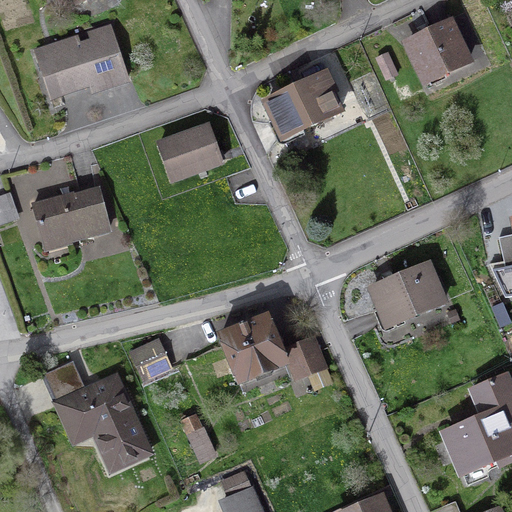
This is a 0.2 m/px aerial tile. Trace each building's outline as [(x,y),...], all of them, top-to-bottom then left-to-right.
[(425,83),(467,63),(450,25),(407,45),(425,83)] [(55,75),(62,95),(89,86),(91,93),(126,82),(111,36),(79,47),(77,40),(36,53),(44,76),(55,75)] [(386,80),(397,75),(387,55),(377,59),(386,80)] [(330,94),(333,93),(325,77),(266,104),(282,140),(339,113),(330,94)] [(208,129),(158,147),(170,181),(221,163),(208,129)] [(64,198),(33,206),(44,247),(108,231),(98,192),(65,201),(64,198)] [(6,196),(0,197),(0,224),(14,219),(6,196)] [(429,268),(371,292),(386,326),(443,302),(429,268)] [(220,337),(238,384),(285,365),(266,319),(220,337)] [(158,341),(130,354),(143,381),(170,369),(158,341)] [(285,353),(295,379),(309,373),(307,369),(322,363),(313,341),(285,353)] [(45,376),(58,405),(86,393),(72,363),(45,376)] [(473,391),(484,418),(485,419),(505,411),(511,408),(511,396),(504,378),(473,391)] [(114,380),(86,393),(58,405),(70,432),(90,423),(111,469),(147,453),(114,380)] [(511,460),(511,426),(505,411),(485,419),(484,418),(445,434),(462,475),(499,459),(501,465),(511,460)] [(244,476),(223,485),(228,497),(249,488),(244,476)] [(386,511),(381,500),(352,511),(386,511)]
